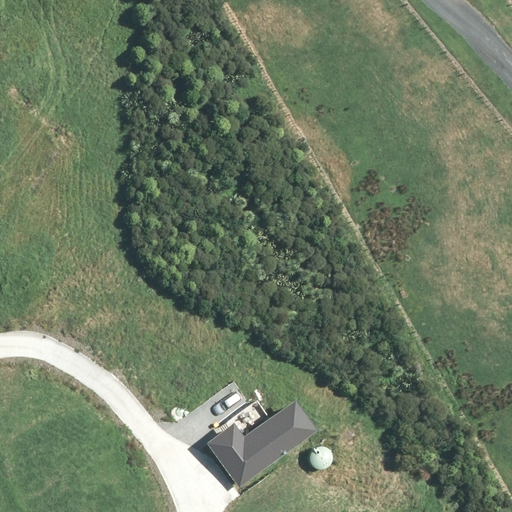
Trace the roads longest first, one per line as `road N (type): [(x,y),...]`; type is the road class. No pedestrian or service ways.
road 1 (unknown): [(0,154),(45,106),(52,77),(43,0)]
road 2 (track): [(511,96),(432,0)]
